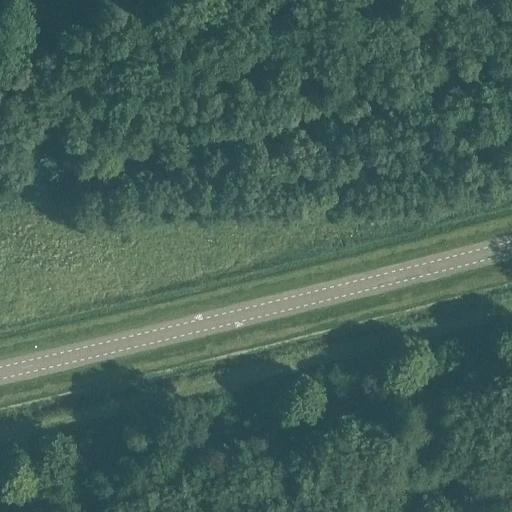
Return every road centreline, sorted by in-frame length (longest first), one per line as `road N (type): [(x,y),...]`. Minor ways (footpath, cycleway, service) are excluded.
road 1 (track): [(0,438),(511,308)]
road 2 (tertiary): [(0,374),(511,249)]
